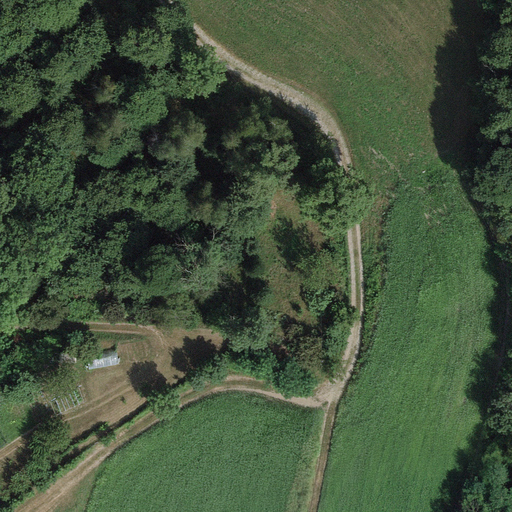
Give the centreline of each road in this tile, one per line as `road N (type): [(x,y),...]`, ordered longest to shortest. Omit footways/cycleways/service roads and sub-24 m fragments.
road 1 (track): [(166,0),(239,70),(321,117),(341,148),(358,314),(342,371)]
road 2 (track): [(309,511),(342,371)]
